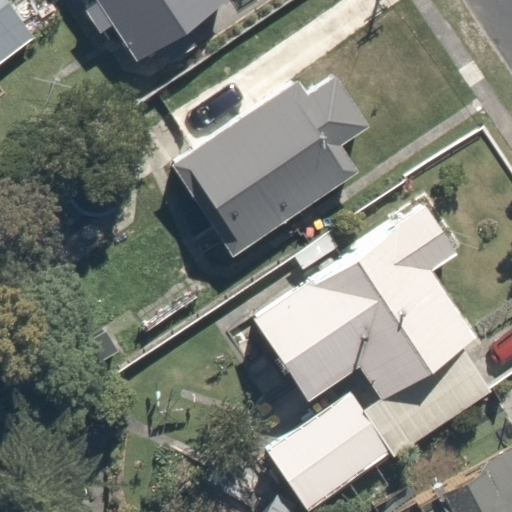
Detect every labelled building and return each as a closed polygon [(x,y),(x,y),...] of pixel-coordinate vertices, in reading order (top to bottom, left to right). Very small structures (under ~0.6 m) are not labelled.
[(0,0),(0,70),(91,8),(86,0),(0,0)] [(228,9),(221,0),(86,0),(91,8),(136,72),(228,9)] [(305,72),(172,162),(240,262),(373,172),(305,72)] [(428,210),(255,326),(310,407),(348,381),(366,370),(396,415),(484,355),(438,286),(467,267),(428,210)] [(348,381),(310,407),(250,448),(293,511),(354,511),(411,474),(348,381)] [(511,511),(511,457),(428,504),(432,511),(511,511)]
